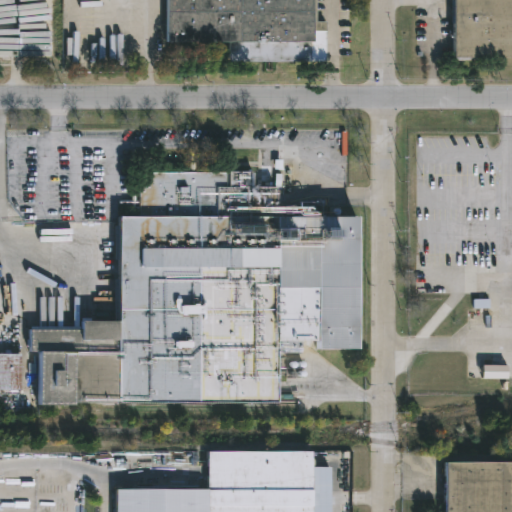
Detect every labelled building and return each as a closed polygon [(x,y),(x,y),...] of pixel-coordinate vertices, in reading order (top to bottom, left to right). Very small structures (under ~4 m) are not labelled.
[(0,0),(52,0),(52,57),(0,57),(0,0)] [(319,0),(319,21),(329,21),(328,44),(261,44),(261,62),(234,62),(235,43),(177,43),(176,0),(319,0)] [(511,0),(511,57),(460,58),(460,0),(511,0)] [(259,173),(258,176),(278,176),(278,174),(284,174),(283,187),(282,186),(282,205),(323,205),(323,218),(366,219),(366,352),(323,351),(323,343),(307,343),(307,355),(284,355),(284,405),(80,405),(80,408),(45,408),(46,354),(36,354),(37,331),(87,332),(87,323),(125,323),(124,218),(134,218),(134,205),(121,204),(121,200),(133,200),(133,185),(142,185),(142,173),(259,173)] [(24,391),(0,391),(0,355),(24,355),(24,391)] [(481,378),(507,379),(507,365),(482,365),(481,378)] [(310,454),(310,468),(330,468),(330,511),(114,511),(114,490),(206,490),(206,452),(310,452),(310,454)] [(511,511),(452,511),(452,460),(511,460),(511,511)]
